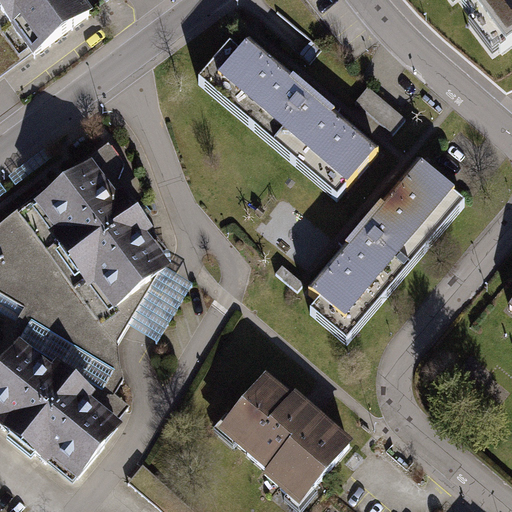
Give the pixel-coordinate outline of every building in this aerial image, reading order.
[(0,0),(0,83),(91,13),(80,0),(0,0)] [(511,46),(511,0),(461,0),(501,54),(511,46)] [(337,205),(378,157),(242,40),(200,88),(337,205)] [(389,145),(410,120),(373,89),(352,114),(389,145)] [(0,304),(29,323),(96,364),(171,292),(106,154),(0,235),(0,304)] [(464,203),(421,166),(306,299),(349,336),(464,203)] [(17,348),(0,368),(0,427),(74,487),(119,431),(17,348)] [(294,509),(344,454),(258,378),(208,433),(294,509)]
